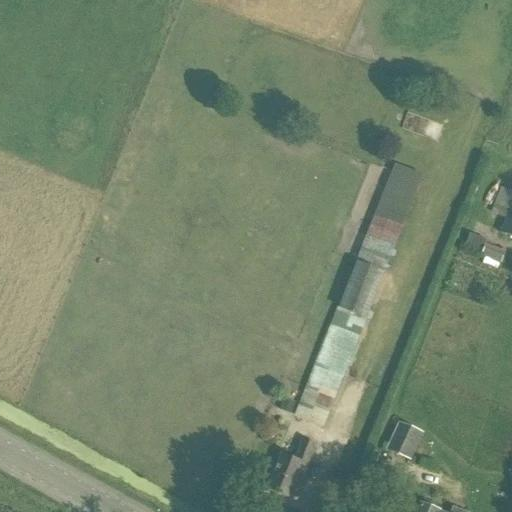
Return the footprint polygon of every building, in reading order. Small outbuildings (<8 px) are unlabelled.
[(336,310),(329,327),(294,417),(323,428),(422,177),(394,166),(355,263),(337,310),(336,310)] [(511,239),(511,201),(499,234),(511,239)] [(464,249),(481,256),(481,257),(500,265),(505,253),(486,245),(488,241),(470,234),(464,249)] [(397,423),(385,452),(410,462),(422,433),(397,423)] [(293,460),(281,455),(267,492),(288,500),(293,488),(298,490),(316,446),(301,440),(293,460)]
